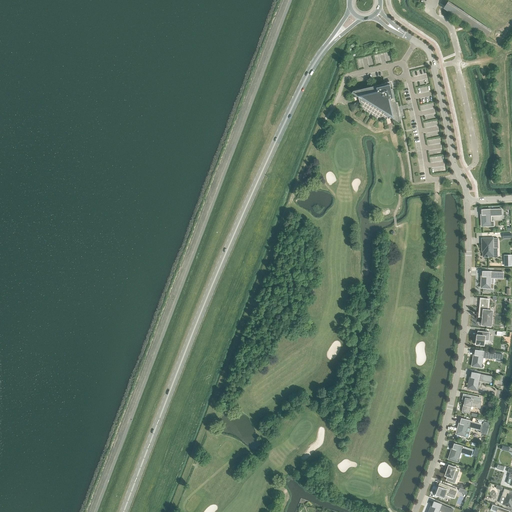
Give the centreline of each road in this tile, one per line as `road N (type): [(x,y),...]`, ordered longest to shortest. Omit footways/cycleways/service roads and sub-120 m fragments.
road 1 (primary): [(123,511),(238,223),(328,43)]
road 2 (residential): [(415,511),(456,366),(466,200)]
road 3 (residential): [(466,200),(434,66)]
